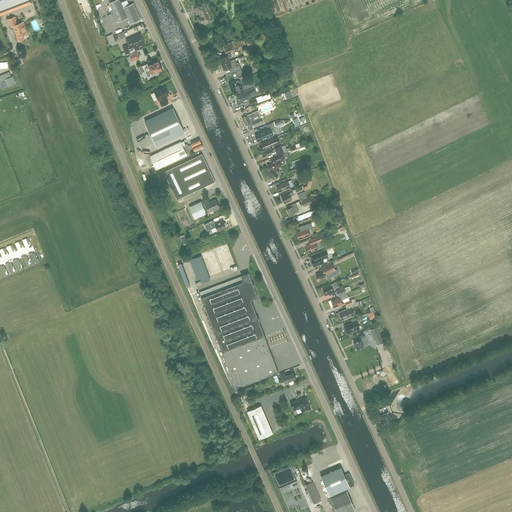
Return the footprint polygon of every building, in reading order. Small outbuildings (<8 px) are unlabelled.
[(0,0),(0,15),(31,3),(29,0),(0,0)] [(133,4),(123,9),(119,0),(117,0),(110,4),(118,22),(128,17),(131,24),(141,20),(133,4)] [(200,24),(212,19),(205,4),(197,8),(201,16),(197,18),(200,24)] [(27,33),(23,22),(17,24),(14,17),(8,19),(11,27),(13,26),(17,37),(19,42),(24,40),(22,35),(27,33)] [(126,55),(127,54),(127,56),(134,53),(133,51),(138,49),(137,47),(144,44),(140,35),(127,41),(129,44),(122,47),(126,55)] [(236,43),(235,40),(231,42),(229,43),(230,48),(231,48),(233,51),(235,51),(239,49),(238,48),(245,45),(245,44),(243,40),(236,43)] [(140,58),(137,52),(129,56),(132,62),(140,58)] [(220,58),(222,64),(229,61),(228,58),(232,57),(231,53),(225,56),(220,58)] [(229,61),(222,64),(224,70),(229,68),(231,73),(237,71),(239,77),(243,75),(239,64),(238,62),(236,63),(234,59),(229,61)] [(148,63),(142,66),(145,72),(148,78),(154,75),(153,73),(162,69),(161,69),(162,68),(161,65),(160,65),(159,65),(158,62),(152,65),(151,64),(148,65),(148,63)] [(11,77),(9,72),(0,75),(0,83),(0,84),(2,89),(16,83),(13,76),(11,77)] [(242,85),(240,82),(238,81),(229,84),(232,92),(237,90),(238,93),(240,92),(244,91),(255,86),(253,82),(242,86),(242,85)] [(155,92),(158,100),(159,100),(162,105),(168,103),(165,97),(168,95),(165,87),(155,92)] [(249,89),(244,91),(241,92),(241,94),(237,95),(239,101),(251,97),(250,95),(255,93),(253,87),(250,88),(249,89)] [(296,88),(295,89),(284,93),(287,100),(298,95),(296,88)] [(261,96),(256,98),(255,98),(249,100),(251,106),(271,98),(269,93),(262,96),(261,96)] [(173,107),(145,121),(157,146),(185,132),(173,107)] [(248,128),(252,126),(254,125),(255,126),(263,122),(257,111),(256,111),(254,112),(251,114),(242,118),(246,125),(248,128)] [(279,121),(275,123),(277,128),(280,127),(284,125),(283,122),(282,120),(279,121)] [(262,132),(262,133),(255,136),(257,141),(265,138),(266,140),(273,137),(269,129),(274,127),(273,123),(266,126),(268,129),(262,132)] [(273,151),(271,146),(279,143),(278,141),(277,138),(261,144),(263,147),(260,148),(262,154),(265,153),(266,154),(273,151)] [(185,145),(187,150),(201,143),(199,139),(191,143),(192,145),(189,146),(188,144),(186,145),(184,141),(181,142),(183,146),(185,145)] [(187,155),(183,146),(181,142),(167,148),(163,149),(164,150),(150,156),(156,170),(187,155)] [(203,148),(201,143),(187,150),(189,154),(192,153),(191,151),(194,149),(195,152),(203,148)] [(270,171),(273,169),(274,171),(275,172),(278,171),(278,169),(278,167),(281,166),(279,161),(284,158),(284,157),(289,155),(289,154),(289,153),(288,152),(282,154),(270,159),(272,163),(267,165),(269,168),(268,168),(269,170),(270,170),(270,171)] [(215,182),(209,168),(202,154),(164,172),(177,200),(215,182)] [(313,163),(308,165),(309,169),(321,165),(319,161),(313,163)] [(145,174),(147,180),(158,176),(156,170),(145,174)] [(307,186),(303,187),(304,190),(310,188),(312,177),(309,177),(307,186)] [(279,192),(290,187),(287,181),(276,186),(279,192)] [(294,195),(293,191),(281,197),(284,203),(291,200),(290,197),(294,195)] [(200,202),(189,207),(195,219),(206,213),(206,214),(206,213),(209,212),(219,207),(216,199),(205,204),(206,205),(203,206),(201,202),(201,201),(200,202)] [(297,207),(295,203),(291,205),(288,206),(288,208),(287,209),(290,216),(294,214),(292,209),(297,207)] [(316,209),(310,212),(310,211),(307,212),(296,217),(298,221),(311,215),(311,214),(317,212),(316,209)] [(213,220),(204,224),(206,228),(210,226),(211,229),(216,227),(216,228),(217,231),(218,230),(218,231),(220,230),(226,227),(225,227),(226,226),(225,223),(224,223),(223,221),(218,223),(215,224),(213,220)] [(304,229),(296,232),(299,240),(310,236),(308,230),(312,228),(310,223),(303,225),(304,229)] [(309,253),(317,249),(315,243),(322,240),(320,237),(308,241),(310,245),(306,246),(309,253)] [(323,263),(322,260),(328,258),(325,251),(318,254),(319,256),(311,259),(311,260),(311,261),(312,266),(314,266),(323,263)] [(352,253),(348,255),(336,260),(337,263),(349,257),(353,255),(352,253)] [(201,255),(192,258),(202,283),(211,280),(201,255)] [(334,275),(332,272),(335,271),(333,267),(331,263),(321,268),(323,271),(315,274),(318,280),(323,278),(324,279),(325,278),(325,277),(326,277),(327,279),(334,275)] [(241,275),(199,292),(236,388),(278,372),(251,300),(258,297),(248,272),(241,275)] [(330,295),(334,293),(332,288),(334,287),(333,284),(322,289),(325,295),(329,293),(330,295)] [(338,296),(339,296),(346,293),(347,293),(350,291),(348,287),(345,288),(344,287),(336,291),(338,296)] [(346,293),(339,296),(339,298),(331,301),(334,307),(342,304),(341,300),(348,297),(346,293)] [(355,303),(346,306),(347,309),(339,312),(342,320),(353,315),(350,308),(359,304),(358,302),(355,303)] [(345,326),(345,328),(348,334),(359,329),(356,321),(347,325),(345,326)] [(377,327),(370,330),(375,341),(377,345),(383,342),(386,341),(383,336),(381,337),(377,327)] [(356,349),(357,348),(357,349),(364,346),(362,341),(366,339),(365,338),(363,333),(358,335),(360,339),(359,339),(357,340),(354,342),(355,345),(354,346),(356,349)] [(285,382),(286,385),(290,383),(289,382),(296,379),(294,373),(286,376),(283,377),(281,378),(283,383),(285,382)] [(266,379),(269,385),(275,383),(276,386),(280,384),(279,381),(277,375),(266,379)] [(302,412),(310,408),(305,397),(291,404),(294,410),(300,407),(302,412)] [(273,433),(261,405),(247,411),(259,439),(273,433)] [(343,464),(320,474),(330,496),(355,484),(352,476),(348,477),(343,464)] [(312,481),(307,483),(316,502),(320,500),(312,481)] [(349,511),(355,510),(347,491),(331,499),(336,511),(349,511)]
